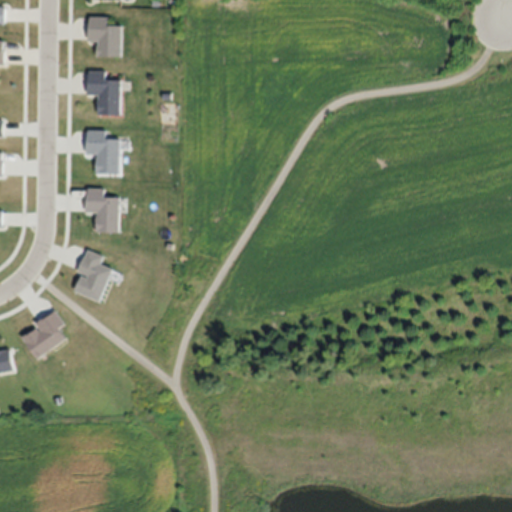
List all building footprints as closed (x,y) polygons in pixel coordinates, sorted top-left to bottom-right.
[(124,55),(124,26),(112,26),(113,16),(91,16),(91,43),(101,43),(101,55),(124,55)] [(122,80),(111,80),(111,70),(90,70),(90,96),(101,96),(101,114),(122,114),(122,80)] [(89,154),(99,154),(99,173),(121,173),(122,139),(110,139),(110,130),(89,130),(89,154)] [(88,212),(99,212),(99,232),(121,232),(121,197),(107,197),(107,188),(88,188),(88,212)] [(0,373),(15,371),(12,351),(0,352),(0,373)]
